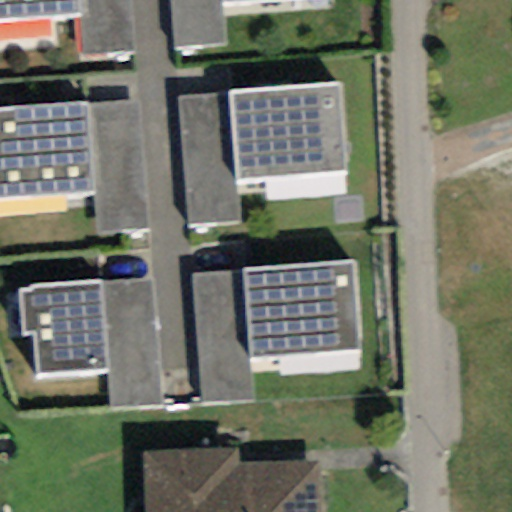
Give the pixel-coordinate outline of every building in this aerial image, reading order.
[(0,0),(0,29),(78,24),(76,0),(0,0)] [(128,0),(76,0),(78,24),(81,58),(133,54),(128,0)] [(222,0),(169,0),(174,53),(226,49),(223,16),(222,0)] [(332,0),(222,0),(223,16),(333,7),(332,0)] [(339,91),(227,100),(235,188),(346,179),(339,91)] [(227,100),(179,105),(189,230),(238,226),(235,188),(227,100)] [(137,106),(85,110),(92,205),(95,238),(147,234),(137,106)] [(0,117),(0,212),(92,205),(85,110),(0,117)] [(353,270),(242,277),(248,371),(359,364),(353,270)] [(242,277),(192,280),(201,409),(251,406),(248,371),(242,277)] [(151,282),(99,286),(107,379),(108,415),(162,411),(151,282)] [(99,286),(17,293),(21,341),(31,340),(35,385),(107,379),(99,286)] [(237,454),(141,459),(143,511),(318,511),(317,466),(238,470),(237,454)]
